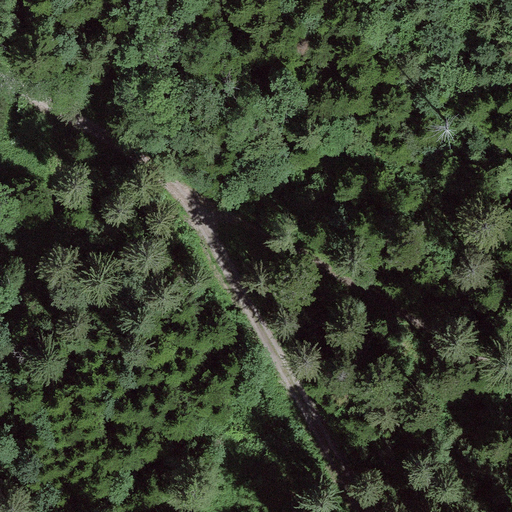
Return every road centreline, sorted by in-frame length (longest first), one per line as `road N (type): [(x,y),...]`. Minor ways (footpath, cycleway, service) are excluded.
road 1 (track): [(362,511),(189,191)]
road 2 (track): [(189,191),(48,98),(0,80)]
